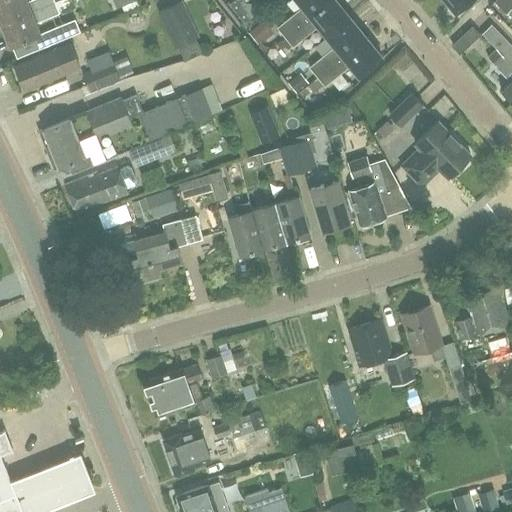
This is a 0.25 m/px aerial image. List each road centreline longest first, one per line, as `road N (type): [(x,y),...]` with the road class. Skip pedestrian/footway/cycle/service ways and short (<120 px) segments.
road 1 (residential): [(77,359),(379,275),(438,251),(511,197)]
road 2 (secondary): [(77,359),(0,178)]
road 3 (residential): [(511,142),(392,0)]
road 4 (secondary): [(139,511),(77,359)]
